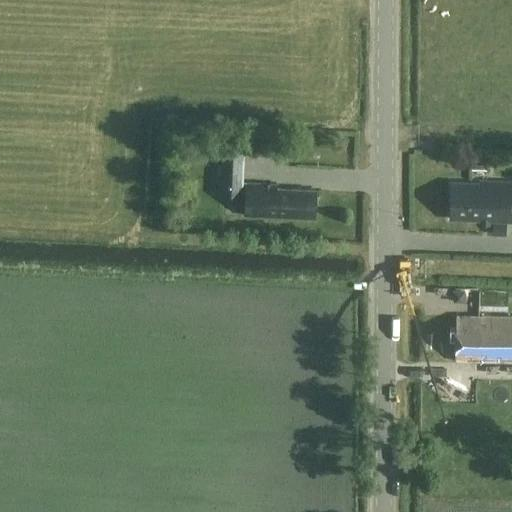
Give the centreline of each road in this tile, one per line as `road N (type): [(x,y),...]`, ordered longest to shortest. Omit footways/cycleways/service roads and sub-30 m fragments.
road 1 (tertiary): [(383,511),(385,0)]
road 2 (track): [(0,261),(384,277)]
